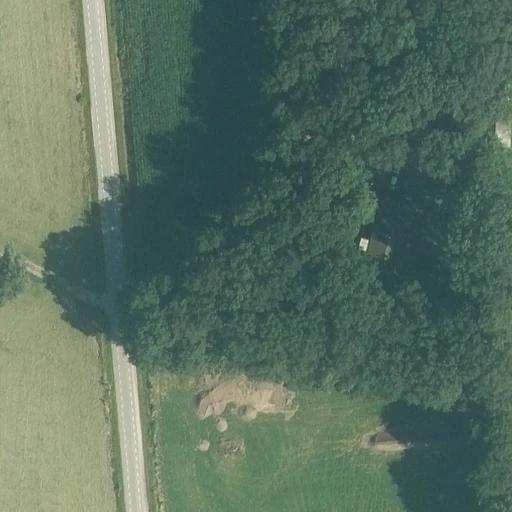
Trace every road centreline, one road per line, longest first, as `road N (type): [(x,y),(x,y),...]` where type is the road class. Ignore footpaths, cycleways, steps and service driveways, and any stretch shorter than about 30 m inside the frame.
road 1 (tertiary): [(134,511),(93,0)]
road 2 (track): [(436,0),(118,306)]
road 3 (track): [(0,250),(118,306)]
